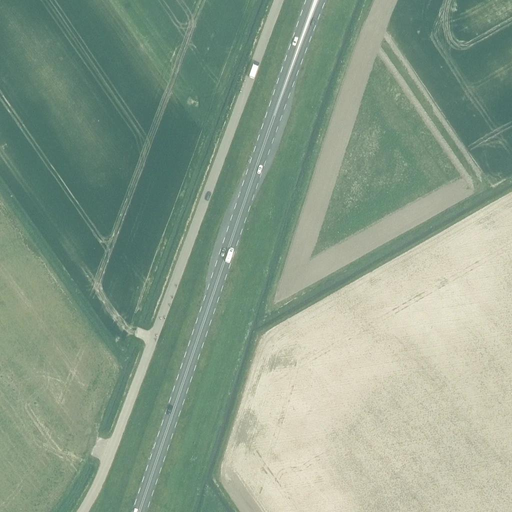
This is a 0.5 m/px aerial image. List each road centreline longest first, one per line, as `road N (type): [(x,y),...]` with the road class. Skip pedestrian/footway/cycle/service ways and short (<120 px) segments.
road 1 (unclassified): [(281,0),(81,511)]
road 2 (primary): [(138,511),(272,117)]
road 3 (primary): [(272,117),(321,0)]
road 4 (primary): [(309,0),(272,117)]
